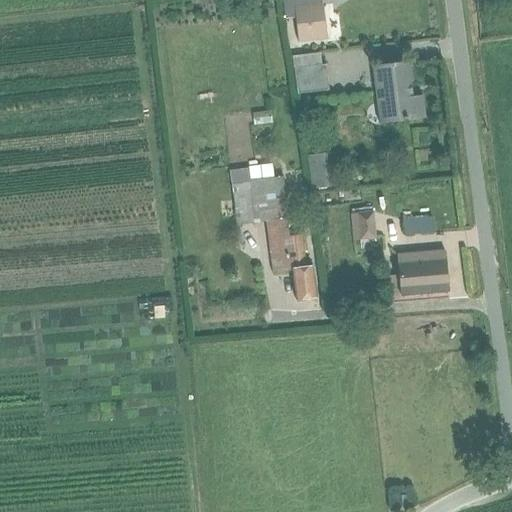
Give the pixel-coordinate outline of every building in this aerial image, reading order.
[(284,0),(288,44),(332,40),(328,0),(284,0)] [(381,124),(425,118),(422,96),(414,97),(410,61),(374,65),(381,124)] [(337,62),(305,69),(313,105),(345,98),(337,62)] [(283,111),(269,115),(273,126),(286,122),(283,111)] [(331,177),(343,176),(343,157),(330,158),(331,177)] [(394,241),(393,216),(358,217),(359,255),(387,254),(386,241),(394,241)] [(417,218),(417,239),(449,238),(448,217),(417,218)] [(403,298),(449,294),(445,252),(398,257),(403,298)] [(297,301),(317,299),(313,264),(292,267),(297,301)] [(407,492),(408,510),(429,510),(429,491),(407,492)] [(404,495),(395,495),(394,507),(404,507),(404,495)]
